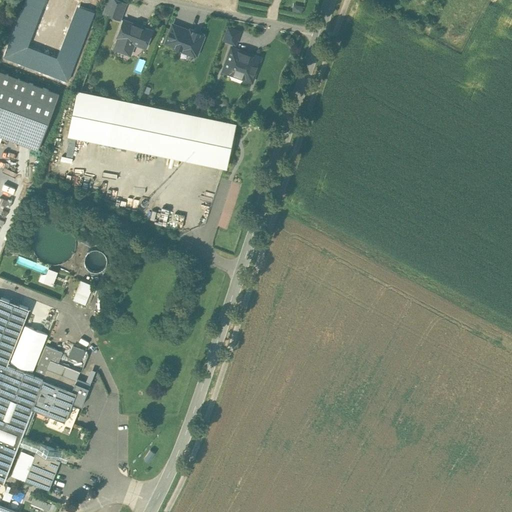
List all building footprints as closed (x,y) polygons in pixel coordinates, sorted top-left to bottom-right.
[(126,3),(117,0),(108,0),(104,13),(120,19),(126,3)] [(152,31),(124,20),(118,36),(119,37),(115,48),(130,54),(134,43),(145,47),(152,31)] [(190,31),(173,24),(166,42),(183,49),(183,50),(195,55),(195,54),(197,54),(204,36),(202,35),(203,34),(191,29),(190,31)] [(239,31),(228,27),(224,39),(235,43),(239,31)] [(260,57),(232,47),(224,70),(252,80),(255,71),(256,70),(257,67),(257,65),(260,57)] [(59,93),(0,70),(0,135),(38,149),(59,93)] [(236,122),(78,89),(69,134),(226,167),(236,122)] [(94,239),(83,233),(79,240),(90,246),(94,239)] [(40,278),(54,284),(60,270),(50,266),(48,273),(43,271),(40,278)] [(22,274),(10,270),(7,279),(18,283),(22,274)] [(93,284),(81,280),(73,299),(85,304),(93,284)] [(20,296),(9,291),(7,295),(18,300),(20,296)] [(0,481),(4,483),(19,444),(36,451),(39,443),(35,441),(25,437),(36,409),(65,420),(73,402),(77,391),(73,390),(75,382),(80,371),(58,362),(50,359),(43,378),(34,374),(7,364),(29,308),(0,296),(0,481)] [(62,351),(46,345),(34,374),(43,378),(50,359),(58,362),(62,351)] [(89,388),(75,382),(73,390),(77,391),(73,402),(82,405),(89,388)] [(34,455),(25,480),(49,489),(63,452),(64,452),(64,451),(40,442),(39,443),(36,451),(34,455)] [(21,450),(12,475),(25,480),(34,455),(21,450)] [(32,502),(56,510),(58,503),(34,495),(32,502)] [(15,500),(14,500),(13,501),(12,501),(11,502),(10,504),(11,506),(11,507),(12,507),(13,508),(14,508),(16,508),(17,507),(18,507),(18,506),(18,505),(18,504),(18,503),(18,502),(17,501),(16,501),(15,500)] [(0,511),(18,511),(19,511),(18,511),(0,503),(0,511)] [(31,503),(30,508),(43,511),(46,511),(48,508),(31,503)]
